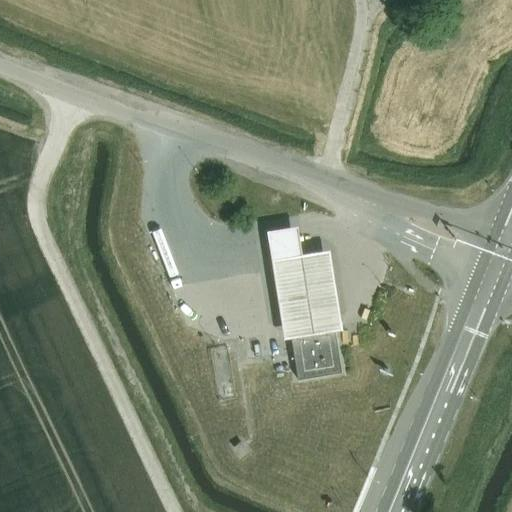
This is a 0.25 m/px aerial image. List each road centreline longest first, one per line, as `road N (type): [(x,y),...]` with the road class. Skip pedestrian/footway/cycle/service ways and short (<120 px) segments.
road 1 (unclassified): [(502,254),(0,68)]
road 2 (primary): [(389,511),(502,254)]
